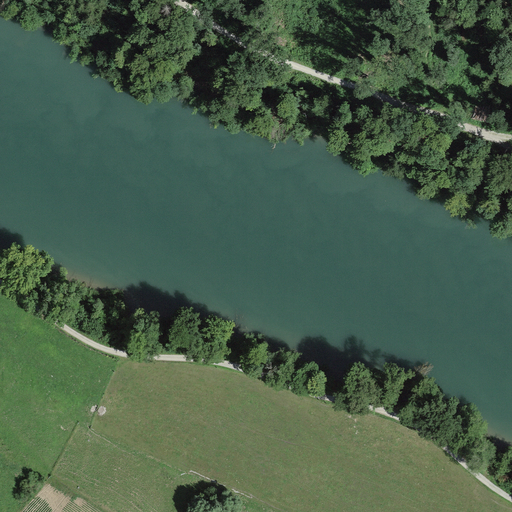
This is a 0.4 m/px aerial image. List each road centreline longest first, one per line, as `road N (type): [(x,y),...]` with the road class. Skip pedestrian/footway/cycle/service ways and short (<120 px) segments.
road 1 (track): [(511,499),(409,419),(233,364),(117,352),(0,285)]
road 2 (track): [(182,0),(253,49),(509,136)]
